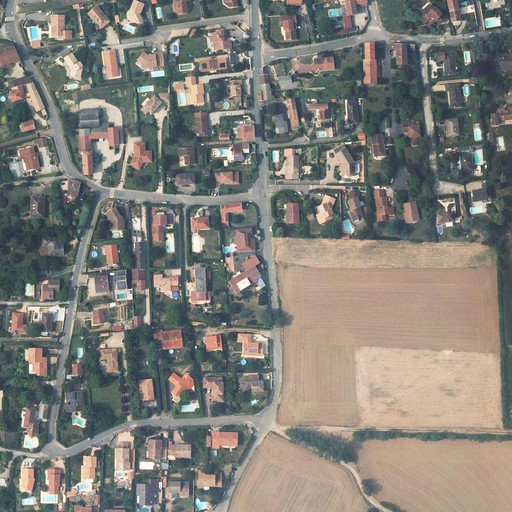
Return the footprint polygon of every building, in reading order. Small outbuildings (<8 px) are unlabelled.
[(188,1),(187,0),(172,0),(174,4),(175,3),(176,8),(174,10),(180,14),(185,13),(187,10),(186,5),(185,5),(185,2),(188,1)] [(353,0),(344,0),(347,15),(356,14),(354,4),(353,0)] [(447,0),(452,22),(460,21),(455,0),(447,0)] [(487,0),(489,9),(498,8),(497,5),(499,4),(499,5),(501,5),(505,4),(504,0),(487,0)] [(144,4),(134,1),(131,9),(129,9),(128,15),(127,14),(129,20),(130,19),(134,21),(138,22),(143,20),(142,16),(140,16),(139,13),(141,12),(144,4)] [(466,14),(476,12),(474,5),(465,6),(466,14)] [(430,8),(426,12),(424,10),(420,14),(422,16),(421,21),(424,24),(427,20),(430,18),(433,18),(435,21),(438,24),(444,18),(435,8),(434,9),(432,11),(430,8)] [(95,9),(88,18),(94,23),(96,21),(104,28),(110,20),(95,9)] [(293,15),(283,15),(283,19),(280,19),(281,26),(283,26),(284,30),(285,30),(288,30),(288,35),(287,35),(288,40),(295,40),(295,29),(292,29),(292,26),(296,25),(296,21),(294,21),(293,15)] [(54,25),(54,36),(59,36),(59,39),(65,39),(71,38),(71,31),(64,31),(64,16),(52,16),(52,25),(54,25)] [(104,28),(96,21),(94,23),(103,29),(104,28)] [(225,32),(214,33),(214,37),(210,37),(211,43),(213,43),(214,47),(217,47),(217,50),(230,49),(230,41),(223,42),(223,39),(226,38),(225,32)] [(370,44),(364,44),(365,60),(365,66),(372,65),(372,61),(374,61),(373,44),(370,44)] [(405,44),(389,44),(390,50),(396,49),(397,68),(403,68),(403,64),(406,65),(405,44)] [(8,63),(20,60),(13,47),(0,50),(0,59),(1,65),(8,63)] [(105,56),(107,72),(108,72),(109,77),(114,76),(117,76),(116,69),(118,68),(116,58),(116,59),(115,54),(115,50),(105,52),(105,56)] [(456,52),(435,54),(436,60),(444,59),(445,75),(455,74),(454,56),(456,56),(456,52)] [(78,63),(72,53),(64,58),(69,66),(71,65),(73,69),(72,77),(79,78),(81,71),(79,68),(82,67),(79,62),(78,63)] [(151,64),(153,66),(164,65),(163,53),(155,53),(155,55),(152,55),(152,56),(150,55),(149,56),(145,53),(138,61),(142,64),(143,68),(147,67),(147,65),(151,64)] [(510,54),(498,55),(498,62),(500,62),(501,70),(511,69),(510,54)] [(332,58),(317,59),(317,65),(315,65),(316,70),(333,69),(332,58)] [(218,60),(199,62),(200,71),(227,67),(226,62),(218,63),(218,60)] [(365,60),(363,60),(363,84),(372,83),(372,65),(365,66),(365,60)] [(265,66),(260,69),(259,76),(259,84),(268,83),(268,81),(267,75),(265,66)] [(28,76),(13,81),(15,88),(32,83),(31,81),(30,78),(29,78),(28,76)] [(187,77),(188,85),(197,84),(196,76),(187,77)] [(291,76),(278,78),(279,81),(280,84),(292,83),(292,82),(291,77),(291,76)] [(229,82),(231,96),(240,95),(240,89),(239,85),(241,85),(241,80),(229,82)] [(292,83),(280,84),(281,89),(300,87),(300,81),(292,82),(292,83)] [(15,88),(13,88),(14,91),(10,93),(10,94),(12,100),(16,99),(24,97),(22,90),(24,89),(24,90),(28,89),(33,102),(40,99),(32,83),(15,88)] [(268,83),(259,84),(259,93),(259,101),(262,100),(263,101),(271,100),(271,99),(268,83)] [(204,94),(203,84),(198,85),(191,86),(193,94),(192,94),(193,104),(204,102),(203,97),(202,96),(201,94),(204,94)] [(459,84),(449,85),(449,91),(451,107),(461,106),(460,102),(460,98),(459,84)] [(148,111),(151,114),(162,103),(161,102),(162,101),(164,102),(170,102),(169,93),(160,93),(156,97),(154,96),(144,107),(148,111)] [(10,94),(8,95),(10,101),(10,103),(17,101),(16,99),(12,100),(10,94)] [(288,107),(289,114),(288,114),(288,118),(290,118),(291,120),(292,125),(298,124),(297,119),(294,99),(287,100),(288,104),(286,104),(286,108),(288,107)] [(348,115),(349,123),(358,123),(356,103),(355,103),(354,99),(347,99),(347,104),(346,104),(347,116),(348,115)] [(42,103),(35,106),(37,111),(42,109),(43,115),(47,114),(42,103)] [(327,103),(317,104),(317,109),(320,109),(320,119),(328,119),(327,103)] [(496,114),(490,115),(491,125),(498,125),(497,121),(511,119),(511,110),(509,111),(509,109),(507,109),(498,109),(498,112),(496,112),(496,114)] [(98,113),(79,114),(80,129),(99,128),(98,113)] [(281,114),(274,115),(277,133),(284,132),(282,122),(281,114)] [(206,127),(205,117),(194,118),(195,121),(196,121),(196,128),(197,132),(199,132),(199,136),(208,135),(208,129),(204,129),(204,127),(206,127)] [(457,119),(447,120),(448,130),(447,130),(447,136),(457,135),(456,129),(458,129),(457,119)] [(32,122),(21,125),(23,131),(34,128),(32,122)] [(409,131),(409,136),(408,138),(407,139),(408,143),(410,145),(417,144),(416,136),(419,136),(418,126),(416,127),(415,123),(402,124),(403,132),(407,132),(409,131)] [(253,126),(238,127),(238,139),(254,138),(253,126)] [(118,145),(117,128),(109,129),(108,129),(109,138),(109,146),(118,145)] [(103,138),(103,129),(102,129),(80,130),(80,148),(91,148),(90,139),(103,138)] [(381,135),(371,136),(371,144),(373,144),(374,154),(384,153),(384,147),(381,147),(380,143),(382,143),(381,135)] [(48,145),(46,138),(42,137),(34,139),(35,143),(39,142),(40,147),(48,145)] [(144,144),(134,144),(134,153),(136,153),(136,156),(134,156),(132,161),(136,162),(133,167),(139,170),(143,162),(151,162),(151,152),(145,152),(144,144)] [(241,149),(243,149),(243,151),(249,150),(249,144),(233,145),(233,147),(233,155),(231,155),(230,156),(230,160),(234,160),(234,161),(236,161),(236,163),(241,163),(241,160),(242,160),(241,149)] [(33,147),(20,150),(21,157),(23,156),(24,159),(22,159),(22,163),(23,163),(27,162),(28,169),(39,167),(37,157),(35,157),(33,147)] [(193,147),(178,148),(179,156),(185,156),(185,164),(194,164),(193,147)] [(91,148),(80,148),(80,153),(83,153),(84,174),(92,174),(91,148)] [(340,166),(341,173),(346,173),(346,174),(347,175),(348,176),(350,176),(350,175),(351,175),(352,174),(352,173),(352,171),(354,170),(354,164),(354,163),(345,149),(341,151),(336,154),(335,155),(340,164),(341,163),(341,166),(340,166)] [(294,152),(286,152),(286,156),(288,156),(288,165),(288,173),(285,173),(285,179),(298,179),(298,156),(294,156),(294,152)] [(470,155),(460,156),(462,171),(472,170),(470,155)] [(238,172),(215,173),(216,182),(221,181),(221,182),(230,182),(238,181),(238,172)] [(193,175),(176,175),(176,182),(185,182),(185,184),(194,183),(193,175)] [(80,183),(69,180),(67,203),(75,203),(80,183)] [(489,183),(482,184),(482,189),(471,191),(473,201),(481,200),(486,199),(486,195),(491,195),(489,183)] [(359,193),(350,191),(348,201),(347,202),(352,212),(350,213),(352,218),(356,217),(358,219),(363,217),(360,209),(361,209),(357,198),(358,198),(359,193)] [(382,191),(374,191),(375,198),(376,198),(377,211),(379,211),(379,215),(378,215),(376,215),(377,221),(385,220),(384,214),(389,214),(389,215),(393,214),(392,208),(388,208),(387,208),(386,206),(386,197),(383,198),(382,191)] [(324,204),(317,207),(318,210),(320,211),(320,213),(317,215),(321,223),(326,221),(324,218),(330,215),(332,214),(330,208),(331,208),(335,199),(325,195),(322,202),(323,202),(324,204)] [(44,198),(31,197),(31,204),(33,204),(32,217),(39,217),(42,217),(43,217),(44,198)] [(417,216),(415,209),(417,208),(414,200),(403,203),(405,211),(404,212),(406,221),(413,219),(413,218),(417,216)] [(229,204),(220,206),(220,213),(221,213),(221,217),(226,216),(226,212),(241,210),(240,203),(229,204)] [(297,204),(286,204),(287,214),(288,214),(288,223),(298,223),(297,204)] [(112,218),(113,221),(114,227),(124,226),(123,217),(119,217),(118,215),(120,214),(114,205),(105,210),(110,220),(112,218)] [(153,224),(153,235),(163,234),(162,224),(166,224),(166,215),(164,215),(164,211),(156,211),(156,215),(154,215),(154,224),(153,224)] [(453,212),(437,214),(438,222),(453,220),(453,212)] [(207,218),(192,219),(193,229),(208,228),(207,218)] [(251,228),(237,229),(238,234),(236,237),(237,244),(240,246),(248,246),(248,251),(255,251),(254,239),(250,239),(247,240),(246,235),(250,234),(252,234),(251,228)] [(238,234),(237,229),(236,229),(236,234),(233,240),(233,243),(240,247),(240,252),(248,251),(248,246),(240,246),(237,244),(236,237),(238,234)] [(59,238),(43,239),(43,244),(50,244),(50,255),(63,255),(63,243),(59,243),(59,238)] [(106,246),(107,255),(106,255),(107,263),(118,262),(116,245),(106,246)] [(255,257),(242,264),(246,271),(259,263),(255,257)] [(241,275),(230,282),(237,292),(256,280),(255,279),(260,276),(255,267),(251,269),(252,270),(242,276),(241,275)] [(136,269),(132,270),(132,283),(137,283),(137,290),(144,290),(143,269),(136,270),(136,269)] [(204,269),(195,269),(196,291),(196,294),(192,294),(192,302),(197,302),(197,300),(210,299),(209,291),(205,291),(204,269)] [(127,290),(126,270),(116,271),(117,290),(127,290)] [(162,289),(170,289),(170,284),(174,284),(174,277),(174,275),(169,276),(169,277),(162,278),(162,276),(161,274),(154,274),(154,286),(162,286),(162,289)] [(105,276),(95,278),(96,292),(107,291),(105,276)] [(256,280),(261,288),(265,285),(262,280),(260,276),(255,279),(256,280)] [(52,298),(52,291),(58,291),(59,281),(49,281),(49,285),(43,285),(43,298),(51,298),(52,298)] [(102,309),(93,311),(93,317),(94,324),(104,322),(102,309)] [(52,314),(43,313),(42,325),(38,324),(38,331),(51,332),(52,314)] [(161,330),(153,331),(154,338),(162,338),(163,349),(173,348),(173,345),(182,344),(180,331),(161,333),(161,330)] [(243,340),(243,342),(243,352),(257,353),(256,355),(262,355),(262,344),(251,343),(249,339),(249,334),(238,333),(237,340),(243,340)] [(220,335),(205,337),(206,347),(216,346),(216,348),(221,348),(220,335)] [(41,349),(29,349),(29,362),(34,362),(33,371),(37,371),(46,371),(46,364),(43,363),(43,358),(41,358),(41,349)] [(115,349),(99,351),(100,359),(107,359),(108,364),(109,364),(110,371),(117,371),(116,359),(115,359),(115,357),(116,356),(115,349)] [(81,363),(72,364),(73,374),(86,373),(86,366),(81,366),(81,363)] [(177,385),(171,392),(178,397),(183,390),(181,389),(183,387),(185,388),(186,390),(190,385),(193,385),(192,379),(190,379),(188,378),(189,377),(185,374),(180,380),(179,379),(179,378),(176,376),(172,381),(175,384),(176,382),(178,383),(177,385)] [(237,380),(240,385),(245,384),(248,388),(251,388),(251,390),(254,389),(254,391),(261,391),(261,382),(253,382),(253,380),(256,380),(256,376),(244,376),(237,380)] [(221,379),(203,379),(204,389),(213,389),(214,395),(212,395),(212,402),(218,402),(218,399),(222,399),(222,383),(221,383),(221,379)] [(151,380),(139,381),(140,390),(142,390),(143,400),(153,399),(151,380)] [(81,392),(67,393),(67,400),(70,399),(74,399),(75,402),(70,402),(71,411),(83,410),(81,392)] [(27,411),(22,411),(21,418),(26,419),(25,426),(37,428),(38,421),(33,420),(35,409),(32,408),(27,408),(27,411)] [(219,434),(213,434),(213,444),(214,444),(218,444),(236,445),(236,433),(219,433),(219,434)] [(151,449),(151,458),(160,458),(160,448),(166,448),(166,441),(160,441),(149,440),(149,448),(151,449)] [(127,443),(117,443),(117,449),(116,449),(116,458),(117,458),(119,458),(119,470),(129,469),(129,462),(128,462),(128,449),(127,449),(127,443)] [(171,445),(169,445),(168,455),(174,455),(174,457),(190,457),(190,445),(175,445),(175,447),(171,447),(171,445)] [(95,457),(87,457),(86,458),(86,463),(86,467),(86,469),(85,469),(85,478),(94,478),(94,469),(92,469),(92,466),(94,467),(95,467),(95,457)] [(31,490),(34,478),(33,478),(33,469),(22,469),(22,478),(24,478),(24,481),(22,481),(21,485),(25,489),(31,490)] [(60,470),(50,470),(50,475),(49,475),(49,479),(49,485),(50,485),(50,490),(58,491),(58,485),(59,485),(59,478),(59,475),(60,475),(60,470)] [(204,474),(198,474),(198,485),(204,485),(204,484),(214,484),(214,486),(221,486),(221,476),(214,476),(206,475),(204,475),(204,474)] [(118,489),(132,486),(131,480),(116,483),(118,489)] [(148,484),(138,484),(137,494),(140,494),(143,494),(142,504),(152,504),(152,491),(156,491),(156,480),(150,480),(150,485),(148,484)] [(188,482),(168,482),(168,490),(179,490),(179,492),(179,495),(188,495),(188,482)]
